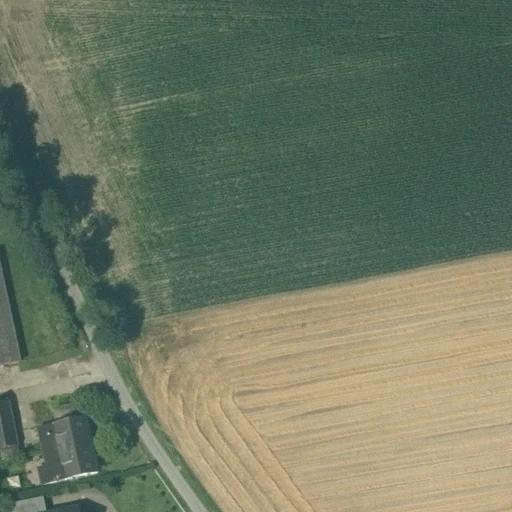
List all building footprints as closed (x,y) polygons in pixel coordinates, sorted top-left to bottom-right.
[(0,258),(0,365),(23,361),(0,258)] [(0,460),(20,456),(10,400),(0,402),(0,460)] [(84,417),(53,424),(56,434),(61,462),(66,479),(96,473),(84,417)] [(50,436),(56,434),(53,424),(48,425),(50,436)] [(43,485),(66,479),(61,462),(38,467),(43,485)] [(46,511),(43,497),(31,499),(8,504),(9,511),(46,511)]
